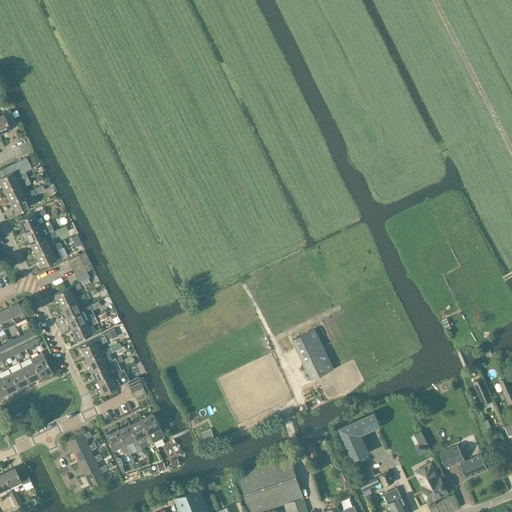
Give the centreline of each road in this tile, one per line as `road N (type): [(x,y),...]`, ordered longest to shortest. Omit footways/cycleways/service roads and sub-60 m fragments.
road 1 (track): [(297,451),(285,416),(299,393),(103,0)]
road 2 (track): [(511,150),(434,0)]
road 3 (residential): [(91,412),(32,286)]
